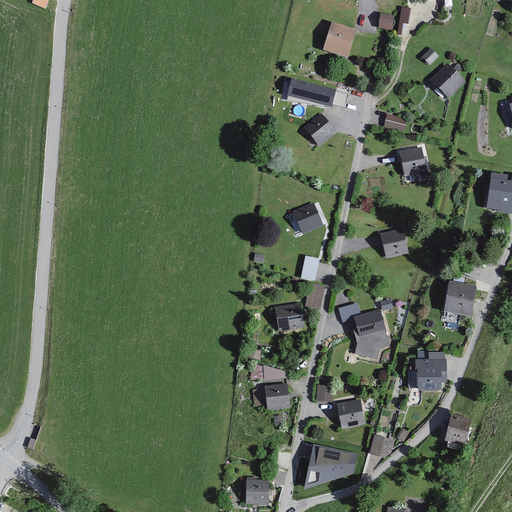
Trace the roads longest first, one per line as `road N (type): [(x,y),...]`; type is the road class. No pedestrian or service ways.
road 1 (residential): [(5,458),(23,429),(34,381),(64,0)]
road 2 (residential): [(283,511),(369,82)]
road 3 (residential): [(287,511),(366,482),(437,418),(511,239)]
